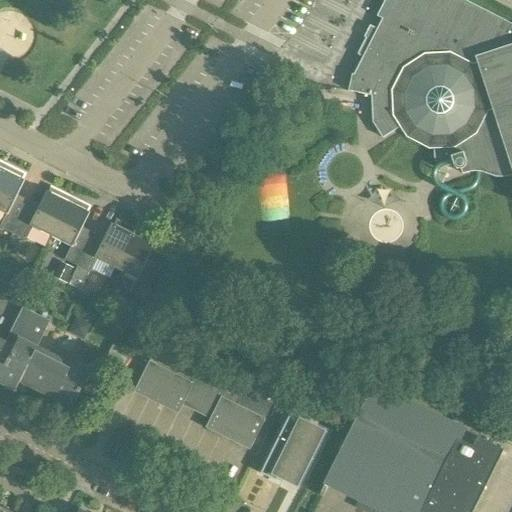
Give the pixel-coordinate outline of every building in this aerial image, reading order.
[(511,24),(464,0),(384,0),(377,16),(382,19),(377,29),(374,28),(368,40),(365,39),(357,55),(362,57),(353,75),(352,74),(348,91),(371,96),(372,123),(382,139),(400,128),(406,138),(429,149),(433,149),(434,159),(437,169),(446,167),(448,166),(453,164),(454,166),(455,168),(456,169),(457,170),(459,170),(461,170),(462,174),(468,173),(474,172),(481,172),(495,177),(502,178),(509,177),(511,175),(511,24)] [(201,157),(211,162),(214,156),(204,151),(201,157)] [(0,227),(12,233),(27,204),(16,199),(25,180),(23,178),(25,174),(6,165),(0,176),(0,210),(7,214),(0,227)] [(31,226),(51,236),(71,197),(52,188),(50,192),(47,190),(38,210),(27,204),(12,233),(25,239),(31,226)] [(65,259),(77,265),(91,237),(80,231),(90,212),(87,210),(89,206),(71,197),(51,236),(71,246),(65,259)] [(96,258),(116,268),(135,229),(117,220),(115,224),(112,223),(102,242),(91,237),(77,265),(79,266),(74,278),(84,283),(96,258)] [(135,229),(116,268),(123,271),(121,275),(126,289),(142,297),(156,269),(145,263),(155,244),(152,243),(154,238),(135,229)] [(62,264),(55,278),(67,284),(74,270),(62,264)] [(20,381),(72,407),(90,372),(38,346),(50,320),(23,306),(5,341),(0,338),(0,381),(16,389),(20,381)] [(103,364),(120,374),(131,353),(113,344),(103,364)] [(205,427),(248,448),(264,417),(236,403),(243,389),(156,346),(134,392),(178,414),(182,405),(209,419),(205,427)] [(99,417),(108,421),(130,377),(121,373),(99,417)] [(328,479),(360,495),(355,506),(366,511),(374,511),(378,504),(394,511),(470,511),(502,446),(476,434),(471,443),(457,436),(461,426),(373,384),(328,479)] [(276,476),(298,486),(326,428),(290,410),(260,471),(275,479),(276,476)] [(0,511),(15,511),(16,511),(0,503),(0,511)]
